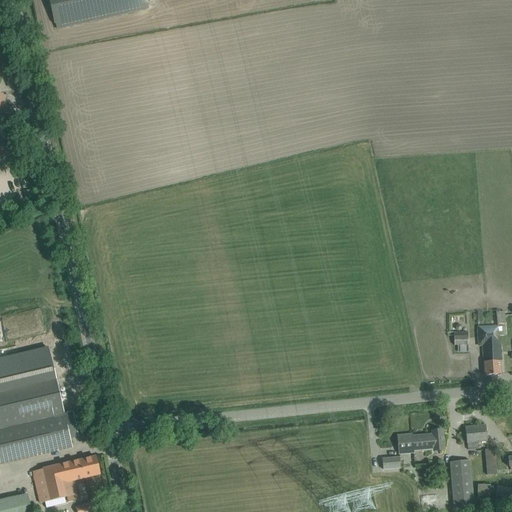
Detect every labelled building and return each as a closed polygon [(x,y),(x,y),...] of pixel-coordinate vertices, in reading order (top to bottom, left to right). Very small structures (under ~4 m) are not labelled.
[(148,9),(146,0),(51,0),(57,29),(148,9)] [(31,191),(24,193),(26,202),(33,200),(31,191)] [(496,312),(497,322),(497,326),(478,328),(478,333),(478,346),(483,345),(485,376),(501,375),(500,361),(501,361),(498,336),(506,335),(505,322),(505,312),(496,312)] [(454,331),(454,335),(454,345),(468,345),(467,331),(454,331)] [(48,348),(0,359),(0,463),(62,448),(72,446),(70,438),(78,436),(72,412),(64,414),(56,379),(48,348)] [(487,441),(485,425),(465,427),(467,443),(468,450),(478,449),(477,442),(487,441)] [(413,451),(436,449),(436,453),(444,452),(442,430),(431,431),(432,434),(412,436),(412,434),(411,434),(413,453),(413,451)] [(413,453),(411,434),(397,436),(399,454),(413,453)] [(495,449),(485,450),(487,475),(498,474),(495,449)] [(74,481),(100,475),(96,457),(33,471),(41,503),(77,495),(74,481)] [(398,458),(383,459),(384,470),(400,469),(398,458)] [(469,461),(450,463),(454,509),(473,508),(469,461)] [(490,486),(478,485),(478,498),(490,498),(490,486)] [(498,495),(511,496),(511,492),(511,487),(498,486),(498,495)] [(31,511),(28,498),(0,505),(0,511),(31,511)] [(78,511),(94,511),(98,510),(94,500),(77,507),(78,511)]
